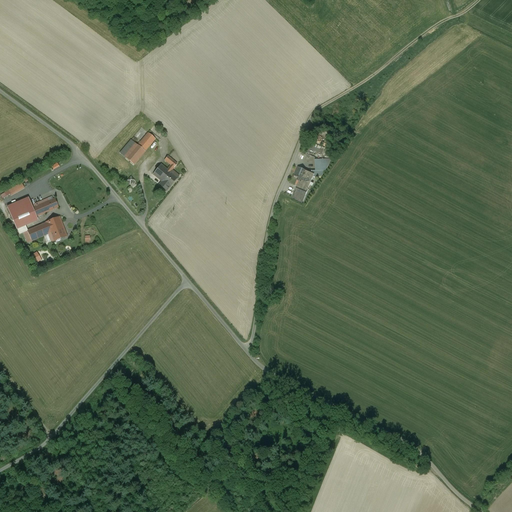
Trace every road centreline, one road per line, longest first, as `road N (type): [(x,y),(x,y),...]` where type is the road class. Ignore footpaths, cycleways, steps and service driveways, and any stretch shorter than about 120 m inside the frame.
road 1 (unclassified): [(188,281),(259,365),(404,440),(479,511)]
road 2 (unclassified): [(188,281),(47,442),(0,470)]
road 3 (unclassified): [(0,91),(82,155),(188,281)]
road 4 (track): [(312,115),(479,0)]
